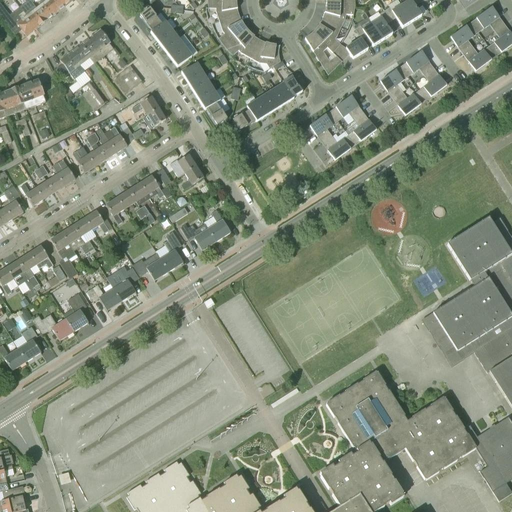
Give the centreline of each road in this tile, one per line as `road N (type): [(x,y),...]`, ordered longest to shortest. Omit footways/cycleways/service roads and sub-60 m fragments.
road 1 (tertiary): [(4,409),(266,244)]
road 2 (tertiary): [(266,244),(511,89)]
road 3 (residential): [(194,128),(0,251)]
road 4 (residential): [(194,128),(103,2)]
road 5 (residential): [(0,71),(103,2)]
